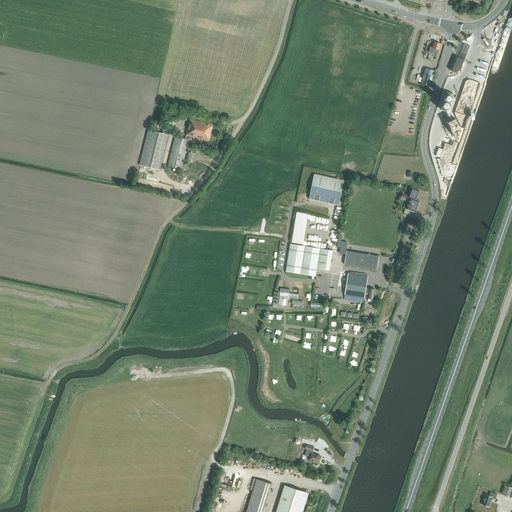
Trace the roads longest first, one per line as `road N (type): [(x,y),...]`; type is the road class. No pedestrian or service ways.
road 1 (tertiary): [(331,511),(431,219),(423,133),(452,25)]
road 2 (primary): [(405,511),(511,205)]
road 3 (unclassified): [(435,511),(511,286)]
